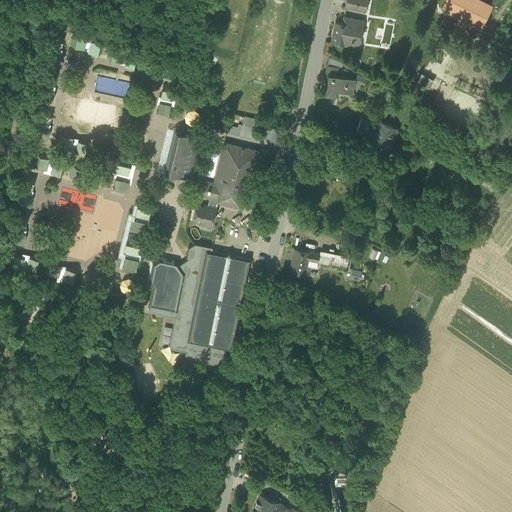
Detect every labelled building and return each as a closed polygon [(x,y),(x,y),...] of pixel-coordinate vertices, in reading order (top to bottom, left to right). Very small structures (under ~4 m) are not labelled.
[(345,0),(344,7),(365,11),(367,0),(345,0)] [(482,29),(493,4),(484,0),(444,0),(440,10),(482,29)] [(331,42),(350,46),(351,40),(352,40),(352,38),(360,40),(364,20),(343,16),(342,23),(335,21),(331,42)] [(52,34),(49,46),(48,47),(58,49),(60,49),(63,37),(52,34)] [(83,49),(84,46),(86,37),(85,37),(73,34),(70,45),(83,48),(83,49)] [(86,34),(85,37),(86,37),(84,46),(87,47),(86,49),(88,50),(90,40),(91,41),(92,35),(86,34)] [(103,44),(91,41),(90,40),(88,50),(88,52),(87,52),(100,55),(103,44)] [(44,51),(49,53),(49,52),(59,54),(59,52),(57,52),(58,49),(48,47),(49,46),(45,45),(44,51)] [(119,62),(120,60),(122,51),(122,50),(109,47),(107,59),(119,62)] [(122,47),(122,50),(122,51),(120,60),(123,60),(122,63),(124,63),(126,54),(127,54),(128,49),(122,47)] [(60,55),(59,54),(49,52),(49,53),(46,65),(58,68),(61,55),(60,55)] [(139,57),(127,54),(126,54),(124,63),(124,65),(137,68),(139,57)] [(328,55),(326,64),(337,66),(341,67),(343,63),(328,55)] [(159,58),(158,62),(159,62),(157,71),(160,72),(159,74),(161,74),(163,65),(164,65),(165,60),(159,58)] [(156,73),(157,71),(159,62),(158,62),(146,59),(143,70),(156,73)] [(320,93),(335,95),(336,90),(352,93),(355,80),(355,79),(336,75),(337,66),(326,64),(320,93)] [(176,68),(164,65),(163,65),(161,74),(160,76),(173,80),(176,68)] [(45,71),(42,83),(42,84),(51,86),(53,87),(53,86),(56,74),(45,71)] [(430,87),(433,78),(417,72),(413,81),(430,87)] [(355,80),(364,84),(366,78),(357,74),(355,79),(355,80)] [(95,77),(94,89),(124,90),(124,78),(95,77)] [(37,89),(42,90),(42,89),(52,91),(52,90),(50,89),(51,86),(42,84),(42,83),(38,82),(37,89)] [(160,97),(162,98),(171,100),(171,99),(174,87),(163,84),(160,96),(160,97)] [(54,92),(52,91),(42,89),(42,90),(39,102),(51,105),(54,92)] [(175,100),(171,99),(171,100),(162,98),(161,100),(159,100),(159,102),(170,105),(173,106),(175,100)] [(167,118),(170,105),(159,102),(158,104),(155,115),(167,118)] [(40,109),(37,121),(37,122),(46,124),(48,125),(48,124),(51,112),(40,109)] [(366,152),(385,160),(385,159),(384,158),(392,139),(394,140),(398,130),(397,130),(398,129),(380,121),(379,125),(361,117),(356,130),(373,138),(367,151),(366,151),(366,152)] [(32,126),(38,128),(38,127),(47,129),(47,127),(45,127),(46,124),(37,122),(37,121),(34,120),(32,126)] [(251,135),(271,140),(273,129),(254,124),(253,127),(251,135)] [(239,136),(251,139),(251,135),(253,127),(242,125),(239,136)] [(49,130),(47,129),(38,127),(38,128),(35,140),(46,143),(49,130)] [(272,140),(280,142),(283,131),(273,129),(271,140),(272,140)] [(168,173),(189,178),(199,137),(178,132),(168,173)] [(57,146),(70,149),(72,140),(73,138),(73,137),(60,134),(57,146)] [(74,156),(75,152),(74,152),(77,143),(74,142),(74,140),(72,140),(70,149),(68,154),(74,156)] [(77,141),(77,143),(74,152),(75,152),(87,155),(90,144),(78,141),(77,141)] [(221,185),(217,199),(217,200),(238,205),(247,167),(264,171),(269,154),(224,143),(217,168),(225,170),(221,185)] [(43,169),(46,169),(48,158),(36,155),(33,166),(43,169)] [(48,172),(50,173),(53,162),(54,162),(54,158),(48,157),(48,158),(46,169),(49,170),(48,172)] [(117,157),(114,170),(114,171),(125,173),(128,174),(130,163),(131,160),(117,157)] [(66,165),(54,162),(53,162),(50,173),(53,173),(63,176),(66,165)] [(135,165),(130,163),(128,174),(125,173),(124,177),(127,178),(126,181),(128,181),(127,184),(130,185),(135,165)] [(79,180),(81,181),(84,169),(72,166),(69,177),(79,180)] [(84,183),(86,184),(89,173),(90,169),(84,168),(84,169),(81,181),(84,181),(84,183)] [(217,168),(214,183),(221,185),(225,170),(217,168)] [(108,177),(114,179),(115,178),(126,181),(127,178),(124,177),(125,173),(114,171),(114,170),(110,169),(108,177)] [(102,176),(89,173),(86,184),(89,185),(99,187),(102,176)] [(23,176),(20,188),(20,189),(29,191),(31,191),(34,178),(23,176)] [(128,181),(126,181),(115,178),(114,179),(111,192),(125,195),(127,184),(128,181)] [(209,197),(217,199),(221,185),(214,183),(201,180),(197,194),(209,197)] [(15,193),(20,194),(21,194),(30,196),(30,194),(28,194),(29,191),(20,189),(20,188),(17,187),(15,193)] [(32,196),(30,196),(21,194),(20,194),(17,207),(29,209),(32,196)] [(207,206),(215,208),(217,200),(217,199),(209,197),(207,206)] [(134,214),(137,215),(148,218),(148,217),(151,204),(138,201),(137,204),(134,214)] [(208,232),(210,233),(211,231),(212,227),(216,208),(215,208),(207,206),(204,205),(203,207),(195,205),(191,220),(197,221),(196,223),(200,224),(199,228),(208,231),(208,232)] [(16,214),(13,226),(22,229),(24,229),(27,216),(16,214)] [(134,217),(134,219),(144,222),(144,223),(148,223),(150,217),(148,217),(148,218),(137,215),(136,217),(134,217)] [(141,235),(144,223),(144,222),(134,219),(131,218),(127,232),(141,235)] [(8,231),(14,232),(23,234),(23,232),(21,232),(22,229),(13,226),(10,225),(8,231)] [(25,234),(23,234),(14,232),(11,245),(22,247),(25,234)] [(356,252),(361,255),(368,239),(363,236),(356,252)] [(123,251),(126,252),(136,254),(137,254),(140,241),(126,238),(123,251)] [(192,360),(220,366),(224,363),(226,352),(225,351),(226,348),(231,349),(249,259),(230,255),(228,253),(226,255),(216,253),(211,252),(212,247),(194,243),(188,247),(186,258),(187,259),(190,263),(185,267),(181,269),(178,265),(177,263),(175,263),(173,259),(169,261),(167,261),(165,258),(158,256),(150,261),(147,281),(150,282),(153,286),(148,309),(151,313),(160,315),(160,314),(164,315),(164,313),(166,313),(166,314),(175,316),(175,318),(169,346),(170,347),(171,349),(183,351),(183,348),(186,349),(185,355),(187,359),(190,357),(192,360)] [(289,272),(308,276),(309,267),(316,269),(317,262),(320,253),(294,248),(289,272)] [(123,251),(118,250),(117,255),(121,256),(118,266),(121,267),(124,256),(126,257),(127,255),(125,254),(126,252),(123,251)] [(127,255),(126,257),(137,260),(139,261),(140,255),(137,254),(136,254),(126,252),(125,254),(127,255)] [(317,262),(345,267),(347,259),(320,253),(317,262)] [(8,266),(20,269),(23,258),(20,257),(10,255),(8,266)] [(134,273),(137,260),(126,257),(124,256),(121,267),(120,270),(134,273)] [(26,272),(26,269),(29,257),(26,257),(26,259),(23,258),(20,269),(19,271),(26,272)] [(31,258),(29,257),(26,269),(39,272),(41,260),(31,258)] [(187,259),(178,265),(181,269),(185,267),(190,263),(187,259)] [(45,273),(57,276),(58,276),(60,267),(60,265),(48,262),(45,273)] [(62,283),(63,280),(62,280),(64,270),(61,270),(62,268),(60,267),(58,276),(57,276),(56,282),(62,283)] [(65,268),(64,270),(62,280),(63,280),(75,283),(78,271),(65,268)] [(81,287),(93,289),(94,290),(96,280),(96,278),(83,275),(81,287)] [(102,278),(101,279),(99,289),(112,292),(114,280),(102,277),(102,278)] [(98,294),(99,289),(101,279),(99,279),(99,281),(96,280),(94,290),(93,289),(92,293),(98,294)] [(234,371),(192,363),(191,364),(190,365),(234,374),(234,371)] [(182,368),(182,369),(182,370),(182,371),(232,381),(233,379),(182,368)] [(302,511),(290,507),(290,509),(282,506),(283,504),(271,499),(268,498),(259,494),(251,511),(302,511)]
